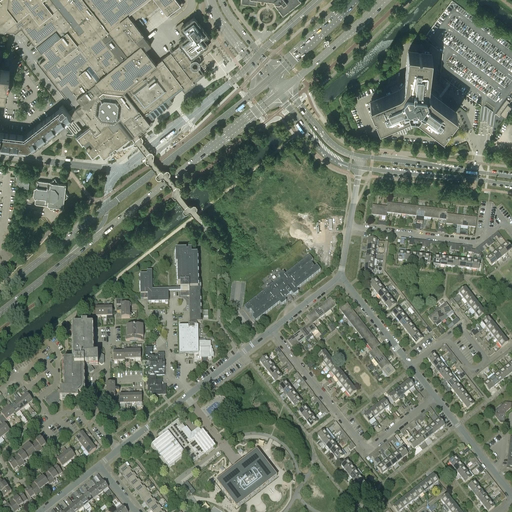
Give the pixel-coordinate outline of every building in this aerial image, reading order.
[(0,0),(0,29),(15,31),(16,31),(20,27),(22,26),(25,30),(25,31),(46,57),(40,62),(48,72),(59,86),(65,81),(83,104),(78,108),(87,119),(85,121),(88,125),(90,124),(88,126),(84,129),(83,130),(76,136),(82,144),(84,143),(88,147),(86,149),(92,157),(99,152),(104,158),(112,152),(111,150),(112,149),(114,147),(115,146),(117,148),(131,137),(132,137),(134,135),(137,132),(138,132),(138,131),(138,130),(141,129),(141,128),(142,128),(149,122),(153,116),(165,106),(165,105),(167,104),(166,103),(171,99),(170,98),(177,92),(183,87),(185,90),(204,75),(198,68),(198,67),(199,67),(199,66),(199,65),(199,64),(199,63),(199,62),(198,62),(198,61),(197,61),(197,60),(196,60),(195,60),(194,60),(193,60),(193,61),(192,61),(191,58),(192,57),(192,58),(195,55),(196,54),(199,52),(199,51),(200,51),(204,48),(203,48),(204,47),(205,48),(208,45),(208,44),(208,43),(211,41),(211,40),(209,38),(210,37),(208,34),(208,35),(207,34),(207,33),(205,30),(204,29),(202,26),(201,26),(200,25),(201,25),(198,22),(197,21),(195,17),(195,18),(194,17),(193,17),(190,20),(189,21),(189,20),(185,23),(186,23),(185,24),(184,24),(184,23),(182,21),(176,26),(185,38),(179,42),(180,45),(157,63),(158,64),(156,65),(151,58),(146,52),(138,42),(140,40),(143,45),(148,41),(147,40),(144,36),(142,34),(136,27),(137,26),(133,22),(133,21),(134,20),(142,14),(141,14),(137,8),(146,0),(155,0),(157,1),(157,2),(162,8),(167,15),(169,14),(170,16),(174,12),(173,10),(175,9),(176,8),(178,6),(180,4),(181,4),(177,0),(0,0)] [(450,82),(452,83),(474,100),(481,105),(482,103),(483,104),(487,107),(491,110),(492,110),(494,112),(500,116),(501,114),(505,117),(511,107),(511,106),(508,104),(511,99),(511,46),(452,2),(424,39),(443,53),(441,73),(440,80),(444,84),(447,80),(450,82)] [(394,124),(398,133),(406,134),(407,130),(413,127),(412,125),(416,123),(414,120),(419,114),(442,131),(449,123),(447,122),(449,119),(451,120),(457,112),(432,93),(431,92),(430,91),(429,89),(428,87),(428,86),(428,85),(428,84),(428,82),(432,53),(421,52),(421,53),(418,53),(418,52),(408,50),(404,81),(404,82),(403,84),(403,85),(402,86),(401,87),(400,88),(399,89),(397,90),(375,99),(370,101),(374,111),(375,110),(376,113),(375,114),(379,123),(387,120),(390,126),(394,124)] [(0,144),(1,145),(1,146),(9,147),(9,146),(13,147),(13,148),(17,148),(18,147),(23,147),(23,149),(28,150),(33,146),(37,143),(36,142),(39,140),(40,141),(46,136),(46,135),(48,133),(49,134),(56,128),(55,127),(59,125),(64,121),(67,118),(68,119),(71,116),(72,116),(68,112),(63,105),(59,108),(24,135),(0,132),(0,97),(1,97),(6,98),(10,71),(0,70),(0,144)] [(28,175),(17,174),(16,174),(16,177),(16,178),(16,179),(16,180),(16,181),(17,182),(17,183),(18,184),(18,185),(19,186),(20,187),(21,187),(22,188),(23,188),(24,188),(25,189),(28,189),(30,178),(29,178),(29,176),(28,176),(28,175)] [(63,207),(64,202),(64,200),(68,196),(65,192),(65,190),(66,184),(58,183),(55,179),(50,183),(50,182),(38,181),(37,181),(37,186),(34,188),(33,196),(35,198),(35,204),(47,205),(51,210),(55,206),(63,207)] [(386,214),(387,214),(394,214),(395,204),(387,203),(387,207),(386,214)] [(401,215),(402,205),(395,204),(394,214),(401,215)] [(378,216),(379,206),(372,205),(371,215),(378,216)] [(409,216),(410,206),(402,205),(401,215),(409,216)] [(387,207),(379,206),(378,216),(386,217),(387,214),(386,214),(387,207)] [(417,207),(410,206),(409,216),(416,217),(417,207)] [(416,217),(416,221),(423,222),(423,218),(425,208),(417,207),(416,217)] [(431,219),(432,209),(425,208),(423,218),(431,219)] [(438,220),(440,210),(432,209),(431,219),(438,220)] [(440,210),(438,220),(446,221),(447,215),(447,210),(440,210)] [(454,215),(447,215),(446,221),(445,225),(453,225),(454,215)] [(453,225),(452,229),(456,230),(456,226),(460,226),(462,216),(454,215),(453,225)] [(468,227),(469,217),(462,216),(460,226),(468,227)] [(468,227),(475,228),(477,218),(469,217),(468,227)] [(501,248),(507,254),(511,250),(506,243),(501,248)] [(399,252),(398,261),(404,261),(405,253),(406,249),(399,248),(399,252)] [(496,251),(502,258),(507,254),(501,248),(496,251)] [(293,249),(277,262),(280,266),(296,253),(293,249)] [(140,299),(146,299),(148,299),(148,303),(148,302),(151,302),(151,303),(159,302),(161,302),(166,302),(168,301),(168,302),(168,292),(180,291),(180,295),(187,295),(187,297),(189,296),(189,311),(190,323),(189,323),(189,326),(179,326),(179,354),(194,354),(194,359),(194,360),(201,360),(201,362),(208,362),(208,359),(211,359),(211,356),(214,356),(214,353),(213,353),(213,349),(212,349),(212,346),(211,346),(211,341),(198,342),(198,326),(197,326),(197,323),(201,323),(200,282),(198,282),(197,255),(191,256),(191,255),(191,251),(188,251),(188,253),(186,253),(186,251),(175,251),(175,252),(176,252),(176,254),(176,259),(176,261),(176,265),(178,265),(178,267),(177,267),(177,272),(178,272),(178,274),(177,274),(178,279),(178,281),(178,285),(180,285),(180,290),(173,290),(152,290),(152,271),(149,271),(147,272),(147,274),(140,275),(140,279),(141,279),(141,282),(140,282),(140,283),(141,283),(141,286),(140,286),(140,299)] [(491,255),(496,262),(502,258),(496,251),(491,255)] [(496,262),(491,255),(486,260),(491,266),(496,262)] [(268,289),(244,308),(248,312),(250,311),(254,315),(251,317),(255,322),(279,303),(281,306),(286,302),(284,299),(291,294),(292,294),(293,296),(298,292),(296,290),(321,271),(317,266),(314,268),(311,263),(313,261),(309,256),(305,260),(289,272),(285,275),(283,273),(278,277),(280,279),(274,284),(273,285),(271,282),(266,286),(268,289)] [(369,285),(373,290),(380,285),(376,279),(369,285)] [(380,285),(373,290),(377,295),(384,290),(380,285)] [(384,290),(377,295),(381,300),(388,295),(390,293),(387,288),(384,290)] [(458,293),(459,294),(463,298),(469,293),(465,288),(458,293)] [(469,293),(463,298),(466,304),(473,298),(469,293)] [(388,295),(381,300),(385,305),(392,300),(388,295)] [(324,302),(330,310),(336,305),(330,298),(324,302)] [(473,298),(466,304),(470,309),(477,303),(473,298)] [(392,300),(385,305),(389,310),(396,305),(392,300)] [(324,315),(330,310),(324,302),(318,307),(324,315)] [(344,315),(352,309),(347,303),(340,309),(344,315)] [(446,303),(440,308),(446,316),(452,311),(446,303)] [(477,303),(470,309),(474,314),(481,308),(477,303)] [(130,305),(122,305),(121,305),(121,310),(120,310),(120,313),(121,313),(121,319),(130,318),(130,305)] [(318,319),(324,315),(318,307),(312,312),(318,319)] [(392,314),(396,319),(403,314),(398,308),(392,314)] [(440,308),(434,313),(442,322),(448,318),(446,316),(440,308)] [(481,308),(474,314),(478,319),(485,314),(481,308)] [(357,315),(352,309),(344,315),(349,321),(357,315)] [(313,324),(318,319),(312,312),(306,316),(311,322),(313,324)] [(428,317),(430,320),(434,325),(435,324),(437,326),(442,322),(434,313),(428,317)] [(405,317),(403,314),(396,319),(400,324),(406,319),(405,317)] [(357,315),(349,321),(354,327),(361,321),(357,315)] [(93,326),(92,326),(92,317),(83,317),(84,324),(81,324),(81,327),(73,327),(74,361),(64,361),(65,390),(60,390),(60,391),(59,391),(58,389),(48,397),(44,400),(51,409),(60,402),(59,400),(60,400),(75,399),(75,400),(78,400),(78,396),(84,396),(83,368),(84,368),(84,365),(86,365),(90,372),(93,370),(90,365),(98,365),(98,364),(99,364),(102,365),(104,364),(104,356),(101,354),(99,356),(98,356),(98,355),(93,355),(93,326)] [(485,328),(492,322),(488,317),(481,322),(485,328)] [(400,324),(404,329),(410,324),(406,319),(400,324)] [(366,327),(361,321),(354,327),(358,333),(366,327)] [(311,322),(305,326),(311,334),(317,329),(313,324),(311,322)] [(489,333),(496,327),(492,322),(485,328),(489,333)] [(414,329),(410,324),(404,329),(408,334),(414,329)] [(131,341),(131,342),(136,342),(136,341),(143,341),(143,339),(143,326),(127,326),(127,337),(126,337),(126,341),(131,341)] [(305,326),(299,331),(305,339),(307,341),(313,336),(311,334),(305,326)] [(366,327),(358,333),(363,339),(371,333),(366,327)] [(471,328),(469,329),(474,336),(479,333),(482,330),(480,327),(474,332),(471,328)] [(493,338),(500,332),(496,327),(489,333),(493,338)] [(408,334),(412,339),(418,334),(414,329),(408,334)] [(299,343),(305,339),(299,331),(293,336),(299,343)] [(497,343),(504,337),(500,332),(493,338),(497,343)] [(375,339),(371,333),(363,339),(367,345),(375,339)] [(422,339),(418,334),(412,339),(416,344),(422,339)] [(299,344),(299,343),(293,336),(287,341),(293,348),(299,344)] [(497,343),(501,348),(508,343),(504,337),(497,343)] [(375,339),(367,345),(372,351),(377,347),(377,348),(380,345),(375,339)] [(381,353),(377,348),(377,347),(372,351),(369,353),(374,359),(381,353)] [(152,353),(152,349),(146,349),(146,353),(146,357),(148,357),(148,362),(146,362),(146,369),(149,369),(149,372),(149,376),(156,376),(165,376),(164,362),(164,353),(158,353),(158,356),(152,356),(152,357),(150,357),(150,354),(150,353),(152,353)] [(318,356),(318,357),(322,362),(328,356),(324,351),(318,356)] [(386,359),(381,353),(374,359),(378,365),(386,359)] [(431,364),(438,359),(434,354),(427,359),(431,364)] [(328,356),(322,362),(326,367),(332,361),(328,356)] [(264,367),(270,362),(266,357),(259,362),(264,367)] [(438,359),(431,364),(435,369),(442,364),(444,362),(445,362),(441,357),(438,359)] [(383,371),(390,365),(386,359),(378,365),(383,371)] [(332,361),(326,367),(330,372),(336,366),(332,361)] [(274,367),(270,362),(264,367),(268,372),(274,367)] [(439,374),(446,369),(442,364),(435,369),(439,374)] [(395,371),(390,365),(383,371),(387,377),(395,371)] [(336,366),(330,372),(334,377),(340,372),(336,366)] [(272,377),(278,372),(274,367),(268,372),(272,377)] [(450,374),(446,369),(439,374),(443,380),(450,374)] [(499,373),(504,380),(509,376),(504,369),(499,373)] [(149,372),(146,372),(146,386),(148,386),(148,392),(151,392),(151,394),(156,394),(156,395),(162,395),(165,395),(166,395),(166,385),(162,385),(162,383),(162,382),(161,382),(161,380),(159,380),(159,379),(156,379),(156,376),(149,376),(149,372)] [(282,377),(278,372),(272,377),(276,382),(282,377)] [(340,372),(334,377),(338,382),(344,377),(340,372)] [(494,377),(499,383),(504,380),(499,373),(494,377)] [(447,385),(454,379),(450,374),(443,380),(447,385)] [(344,377),(338,382),(342,387),(348,382),(344,377)] [(489,381),(494,387),(499,383),(494,377),(489,381)] [(458,384),(454,379),(447,385),(451,390),(458,384)] [(409,391),(414,387),(409,380),(404,384),(409,391)] [(483,385),(489,392),(494,387),(489,381),(483,385)] [(279,387),(283,392),(290,387),(286,382),(279,387)] [(348,382),(342,387),(346,392),(352,387),(348,382)] [(409,391),(404,384),(399,388),(404,395),(409,391)] [(455,395),(462,389),(458,384),(451,390),(455,395)] [(290,387),(283,392),(287,397),(294,392),(290,387)] [(352,387),(346,392),(350,397),(357,392),(352,387)] [(404,395),(399,388),(394,392),(399,399),(404,395)] [(466,394),(462,389),(455,395),(459,400),(466,394)] [(294,392),(287,397),(291,402),(298,397),(294,392)] [(399,399),(394,392),(388,396),(394,403),(399,399)] [(23,398),(29,405),(33,401),(28,394),(23,398)] [(463,405),(470,400),(466,394),(459,400),(463,405)] [(298,397),(291,402),(295,408),(302,402),(298,397)] [(23,398),(19,401),(24,408),(26,411),(30,407),(28,405),(29,405),(23,398)] [(384,400),(379,404),(384,411),(389,407),(384,400)] [(474,405),(470,400),(463,405),(467,410),(474,405)] [(24,408),(19,401),(15,404),(20,411),(24,408)] [(506,403),(495,411),(495,416),(499,422),(504,422),(505,413),(511,408),(511,404),(506,403)] [(15,404),(11,407),(10,408),(15,414),(15,415),(20,411),(15,404)] [(379,415),(384,411),(379,404),(374,408),(379,415)] [(10,406),(5,410),(11,417),(15,414),(10,408),(11,407),(10,406)] [(299,412),(303,417),(309,412),(305,407),(299,412)] [(374,419),(379,415),(374,408),(369,412),(374,419)] [(1,413),(2,415),(4,417),(5,419),(6,420),(11,417),(5,410),(1,413)] [(309,412),(303,417),(307,422),(313,417),(309,412)] [(369,423),(374,419),(369,412),(363,416),(369,423)] [(313,417),(307,422),(311,427),(317,422),(313,417)] [(151,446),(158,455),(168,468),(173,465),(175,464),(174,464),(180,459),(181,460),(182,459),(181,458),(185,455),(192,464),(205,454),(206,455),(216,447),(213,443),(214,442),(213,441),(212,442),(207,435),(208,435),(207,434),(206,434),(203,430),(193,438),(194,439),(191,441),(189,438),(189,437),(188,435),(187,436),(182,430),(185,427),(179,419),(158,435),(160,438),(157,441),(156,441),(155,441),(155,442),(151,446)] [(434,424),(439,430),(445,426),(439,420),(434,424)] [(0,428),(6,435),(10,431),(5,424),(0,428)] [(434,434),(439,430),(434,424),(429,428),(434,434)] [(429,438),(434,434),(429,428),(424,432),(429,438)] [(422,429),(417,433),(419,436),(424,442),(429,438),(424,432),(422,429)] [(324,431),(318,436),(322,441),(328,436),(324,431)] [(79,442),(86,437),(82,432),(75,438),(79,442)] [(328,436),(322,441),(326,446),(332,441),(328,436)] [(419,446),(424,442),(419,436),(414,440),(419,446)] [(89,441),(86,437),(79,442),(82,447),(89,441)] [(12,461),(8,463),(14,471),(18,467),(19,469),(27,463),(26,461),(36,453),(37,455),(45,449),(44,447),(46,445),(40,438),(36,442),(37,443),(34,445),(35,446),(31,449),(28,444),(19,451),(21,454),(17,457),(17,458),(16,459),(17,460),(13,463),(12,461)] [(414,450),(419,446),(414,440),(409,444),(414,450)] [(86,451),(93,445),(89,441),(82,447),(86,451)] [(332,441),(326,446),(330,451),(336,446),(332,441)] [(86,451),(83,453),(87,457),(89,455),(96,450),(93,445),(86,451)] [(336,446),(330,451),(333,456),(340,451),(336,446)] [(403,448),(397,452),(403,459),(408,455),(407,454),(410,452),(405,446),(403,448)] [(65,453),(71,461),(76,457),(70,450),(65,453)] [(234,468),(216,481),(236,508),(277,476),(257,450),(243,460),(242,460),(244,462),(235,469),(234,467),(233,467),(234,468)] [(340,451),(333,456),(338,461),(344,456),(340,451)] [(398,463),(403,459),(397,452),(392,456),(398,463)] [(65,453),(61,457),(67,464),(71,461),(65,453)] [(393,467),(398,463),(392,456),(387,460),(393,467)] [(57,460),(59,462),(63,467),(67,464),(61,457),(57,460)] [(456,457),(449,462),(449,463),(453,468),(460,463),(456,457)] [(387,471),(393,467),(387,460),(382,464),(387,471)] [(341,466),(345,471),(352,466),(348,461),(341,466)] [(55,465),(57,467),(62,473),(65,471),(63,467),(59,462),(55,465)] [(460,463),(453,468),(457,473),(464,468),(460,463)] [(118,469),(123,476),(131,470),(129,466),(128,467),(125,464),(118,469)] [(382,475),(387,471),(382,464),(377,468),(382,475)] [(480,474),(485,471),(483,469),(481,465),(476,469),(478,472),(480,474)] [(352,466),(345,471),(349,476),(356,471),(352,466)] [(25,491),(25,492),(31,499),(35,496),(36,497),(44,491),(42,490),(48,485),(49,487),(57,480),(56,479),(62,474),(62,473),(57,467),(48,473),(49,474),(48,475),(49,476),(45,479),(43,477),(42,478),(40,475),(36,478),(38,481),(34,484),(35,485),(34,486),(35,487),(31,490),(29,488),(25,491)] [(464,468),(457,473),(461,478),(468,473),(464,468)] [(123,476),(129,482),(135,477),(136,476),(134,473),(133,473),(130,471),(131,470),(123,476)] [(356,471),(349,476),(353,481),(360,476),(356,471)] [(2,483),(1,482),(0,481),(0,478),(1,478),(0,478),(3,476),(0,472),(0,492),(4,498),(12,492),(5,483),(4,484),(3,482),(2,483)] [(468,473),(461,478),(465,483),(472,478),(468,473)] [(98,485),(103,492),(108,488),(103,481),(102,480),(98,475),(96,477),(101,483),(98,485)] [(428,479),(433,486),(438,482),(433,475),(428,479)] [(360,476),(353,481),(357,486),(364,481),(360,476)] [(134,489),(140,483),(141,483),(139,479),(138,480),(135,477),(129,482),(134,489)] [(423,483),(428,490),(433,486),(428,479),(423,483)] [(364,481),(357,486),(361,492),(368,486),(364,481)] [(187,482),(184,484),(192,495),(195,492),(187,482)] [(468,487),(472,492),(479,487),(475,482),(468,487)] [(96,487),(93,489),(98,496),(103,492),(98,485),(96,483),(94,485),(96,487)] [(140,483),(134,489),(139,495),(145,490),(146,489),(144,486),(143,486),(140,483)] [(418,487),(423,494),(428,490),(423,483),(418,487)] [(413,491),(418,498),(423,494),(418,487),(413,491)] [(479,487),(472,492),(476,497),(483,492),(479,487)] [(98,496),(93,489),(88,493),(93,500),(98,496)] [(145,490),(139,495),(144,502),(150,496),(151,496),(152,496),(149,492),(148,493),(145,490)] [(78,491),(76,492),(79,497),(78,498),(80,499),(78,501),(83,508),(83,507),(86,511),(90,507),(88,504),(83,497),(78,491)] [(408,495),(413,502),(418,498),(413,491),(408,495)] [(32,500),(31,499),(25,492),(22,495),(27,502),(28,503),(32,500)] [(483,492),(476,497),(480,502),(487,497),(483,492)] [(88,504),(93,500),(88,493),(83,497),(88,504)] [(8,505),(3,508),(6,511),(16,511),(22,508),(21,506),(27,502),(22,495),(21,494),(13,501),(12,500),(10,502),(12,505),(9,507),(8,505)] [(78,511),(83,508),(78,501),(73,494),(71,496),(76,502),(73,505),(78,511)] [(403,499),(408,505),(413,502),(408,495),(403,499)] [(445,506),(451,500),(447,495),(441,500),(445,506)] [(144,502),(149,508),(156,502),(154,499),(153,499),(151,496),(150,496),(144,502)] [(487,497),(480,502),(484,508),(491,502),(487,497)] [(68,498),(66,500),(68,503),(67,504),(70,507),(68,509),(70,511),(77,511),(78,511),(73,505),(72,503),(68,498)] [(398,503),(403,509),(408,505),(403,499),(398,503)] [(445,506),(443,507),(447,511),(449,511),(455,505),(451,500),(445,506)] [(149,508),(151,511),(156,511),(161,508),(159,505),(158,506),(156,503),(156,502),(149,508)] [(488,511),(495,507),(491,502),(484,508),(487,511),(488,511)] [(393,507),(396,511),(399,511),(403,509),(398,503),(393,507)]
